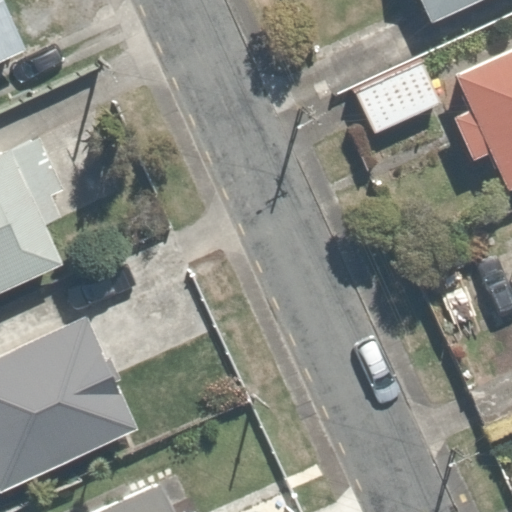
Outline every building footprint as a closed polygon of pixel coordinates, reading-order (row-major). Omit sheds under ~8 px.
[(406,0),(414,16),(447,0),(406,0)] [(0,41),(12,35),(0,11),(0,41)] [(452,96),(435,109),(455,152),(467,146),(482,178),(511,163),(511,36),(484,50),(476,35),(440,53),(452,96)] [(419,54),(342,85),(359,128),(436,97),(419,54)] [(0,275),(73,244),(21,125),(0,134),(0,275)] [(0,330),(0,474),(123,423),(71,301),(0,330)] [(48,511),(167,511),(149,469),(48,511)]
